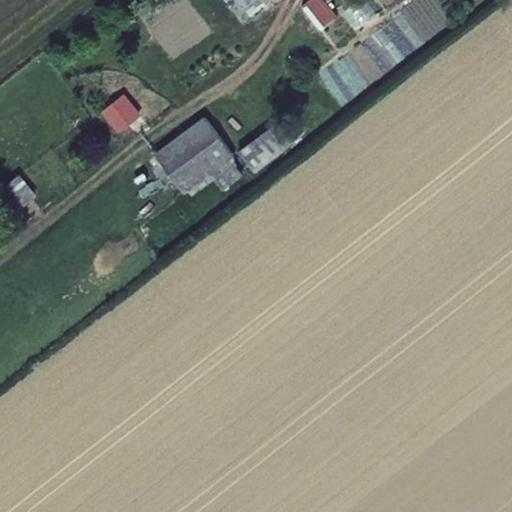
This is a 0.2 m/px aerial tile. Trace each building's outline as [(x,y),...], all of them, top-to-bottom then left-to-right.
[(225,0),(242,20),(267,0),(225,0)] [(306,0),(302,3),(321,28),(338,16),(325,0),(306,0)] [(124,92),(99,113),(118,136),(143,116),(124,92)] [(157,153),(188,192),(210,175),(224,192),(249,173),(205,117),(157,153)] [(254,174),(296,140),(280,119),(237,153),(254,174)] [(22,176),(0,193),(0,195),(15,214),(38,196),(22,176)]
